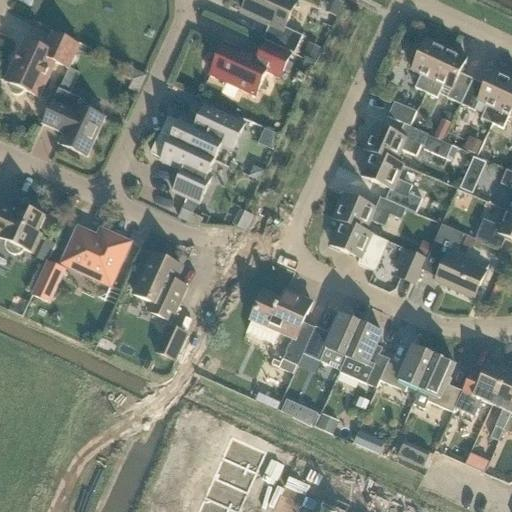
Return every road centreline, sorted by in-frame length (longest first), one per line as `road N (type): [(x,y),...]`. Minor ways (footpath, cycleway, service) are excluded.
road 1 (residential): [(511,330),(441,332),(289,258),(294,230),(395,20),(426,11),(511,52)]
road 2 (residential): [(182,0),(180,29),(103,198)]
road 3 (residential): [(103,198),(189,237),(240,240)]
